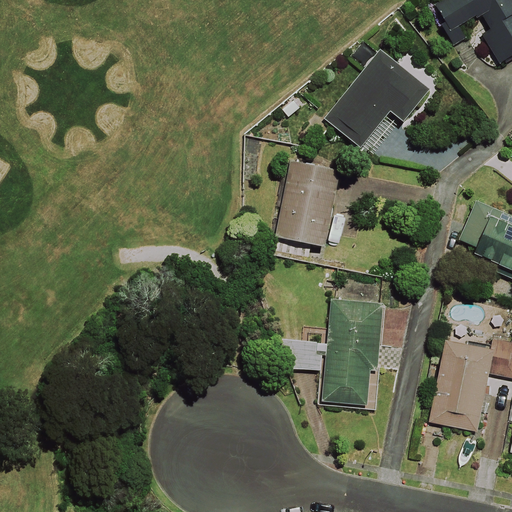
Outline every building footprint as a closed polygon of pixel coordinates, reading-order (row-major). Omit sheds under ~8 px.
[(511,0),(437,0),(432,3),(445,23),(441,26),(453,47),(466,39),(459,28),(481,15),(490,30),(481,35),(500,66),(511,58),(511,0)] [(429,94),(365,42),(351,61),(365,72),(326,121),(361,150),(390,114),(404,124),(429,94)] [(297,93),(278,108),(287,118),(306,103),(297,93)] [(289,164),(274,238),(278,238),(275,251),(309,258),(311,245),(325,248),(340,174),(289,164)] [(511,217),(477,201),(459,241),(479,250),(476,256),(511,272),(511,217)] [(381,305),(332,302),(324,406),(366,409),(368,378),(376,379),(381,305)] [(323,342),(278,337),(275,368),(320,373),(323,342)] [(511,401),(511,343),(494,340),(492,350),(447,340),(430,422),(478,432),(485,396),(511,401)]
